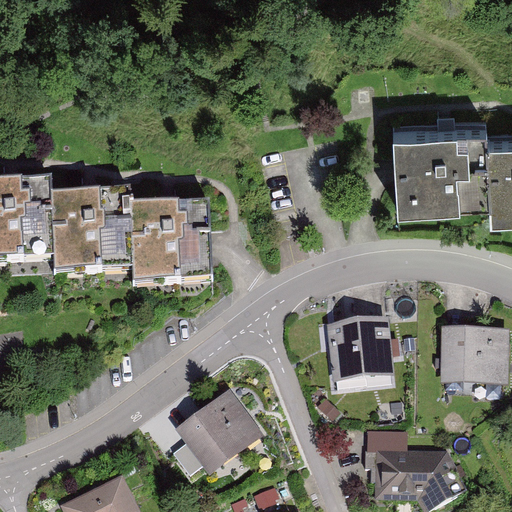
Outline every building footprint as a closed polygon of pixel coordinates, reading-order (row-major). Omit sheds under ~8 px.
[(442,138),(393,140),(397,221),(492,216),(488,136),(459,137),(458,128),(451,128),(442,129),(442,138)] [(511,228),(511,135),(488,136),(492,216),(493,230),(511,228)] [(0,270),(47,268),(44,189),(13,190),(0,190),(0,270)] [(132,277),(129,195),(49,199),(52,280),(132,277)] [(214,285),(211,206),(170,207),(132,209),(135,288),(214,285)] [(324,331),(331,388),(393,380),(386,323),(324,331)] [(441,390),(509,392),(511,337),(443,335),(441,390)] [(415,342),(406,342),(406,354),(415,353),(415,342)] [(177,436),(212,483),(266,442),(231,395),(177,436)] [(420,511),(433,511),(461,496),(443,459),(376,454),(375,467),(380,468),(379,487),(372,486),(371,503),(414,503),(420,511)] [(138,511),(123,482),(65,511),(138,511)]
